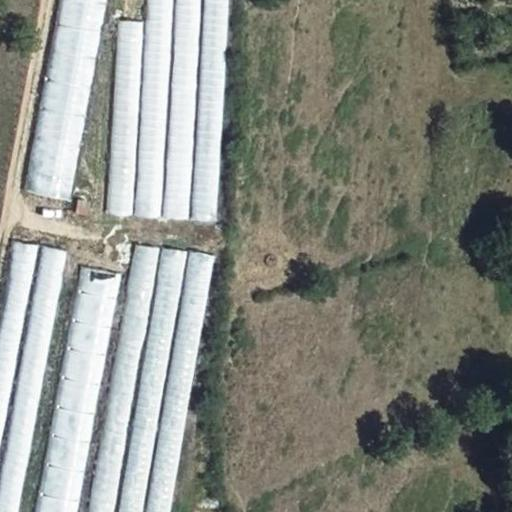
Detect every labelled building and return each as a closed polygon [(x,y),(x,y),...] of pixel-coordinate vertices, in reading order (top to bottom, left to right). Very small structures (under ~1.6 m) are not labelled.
[(67,203),(104,0),(60,0),(24,195),(67,203)] [(161,218),(172,0),(147,0),(136,217),(161,218)] [(189,219),(200,0),(175,0),(164,218),(189,219)] [(215,222),(226,0),(201,0),(190,220),(215,222)] [(119,21),(107,214),(129,216),(141,23),(119,21)] [(15,242),(0,320),(0,440),(38,247),(15,242)] [(113,511),(159,249),(135,244),(89,511),(113,511)] [(46,247),(0,481),(0,511),(17,511),(69,252),(46,247)] [(141,511),(187,252),(163,248),(117,511),(141,511)] [(168,511),(213,256),(189,252),(144,511),(168,511)] [(76,511),(123,275),(81,267),(33,511),(76,511)]
